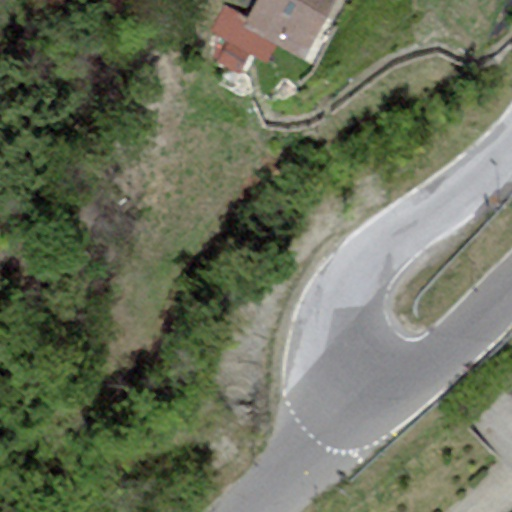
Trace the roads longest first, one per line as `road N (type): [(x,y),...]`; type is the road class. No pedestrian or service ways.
road 1 (tertiary): [(354,370),(337,349),(334,319),(357,268),(511,150)]
road 2 (tertiary): [(511,287),(412,376),(384,380),(354,370)]
road 3 (unclassified): [(258,511),(354,370)]
